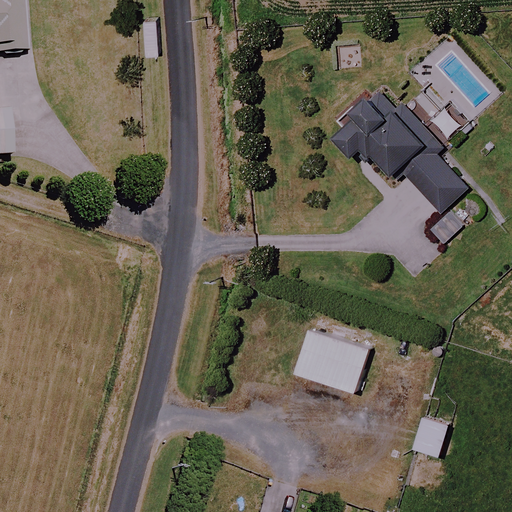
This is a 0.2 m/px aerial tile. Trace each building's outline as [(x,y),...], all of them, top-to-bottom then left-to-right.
[(27,52),(23,0),(0,0),(0,45),(5,46),(5,53),(27,52)] [(399,108),(380,88),(347,118),(353,125),(339,138),(358,158),(370,147),(399,179),(406,172),(444,214),(471,188),(438,153),(450,142),(410,98),(399,108)] [(0,157),(11,157),(9,113),(0,113),(0,157)] [(469,225),(455,209),(433,228),(447,245),(469,225)] [(374,349),(315,331),(302,373),(360,391),(374,349)] [(454,424),(428,416),(417,448),(443,457),(454,424)]
